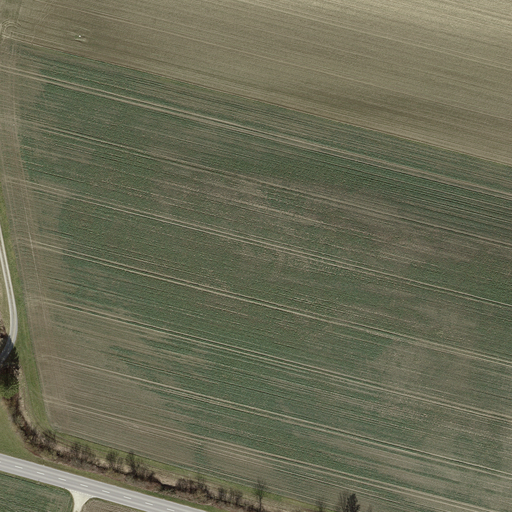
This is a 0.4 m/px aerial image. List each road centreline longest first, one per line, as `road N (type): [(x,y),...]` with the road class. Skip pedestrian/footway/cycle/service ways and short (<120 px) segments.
road 1 (tertiary): [(0,462),(175,511)]
road 2 (track): [(0,362),(14,323),(0,238)]
